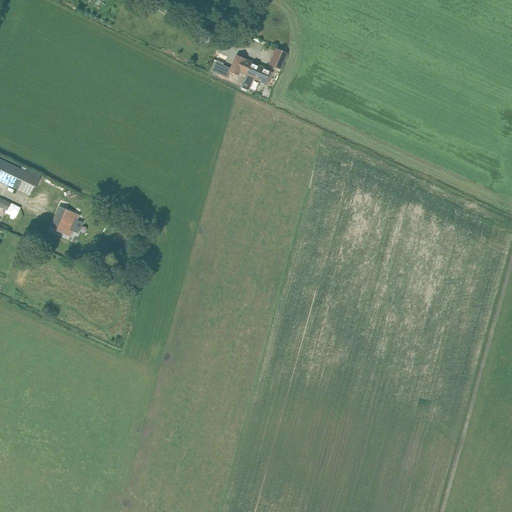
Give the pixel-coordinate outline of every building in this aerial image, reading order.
[(269,64),(280,69),(287,54),(276,49),(269,64)] [(229,72),(238,76),(240,72),(245,75),(251,62),(236,55),(230,69),(223,65),(223,64),(216,61),(211,71),(226,78),(229,72)] [(270,70),(251,62),(245,75),(264,83),(270,70)] [(0,159),(0,181),(16,189),(25,171),(0,159)] [(9,203),(6,213),(15,216),(19,206),(9,203)] [(49,228),(64,234),(68,225),(73,227),(76,219),(71,217),(73,213),(58,206),(49,228)]
